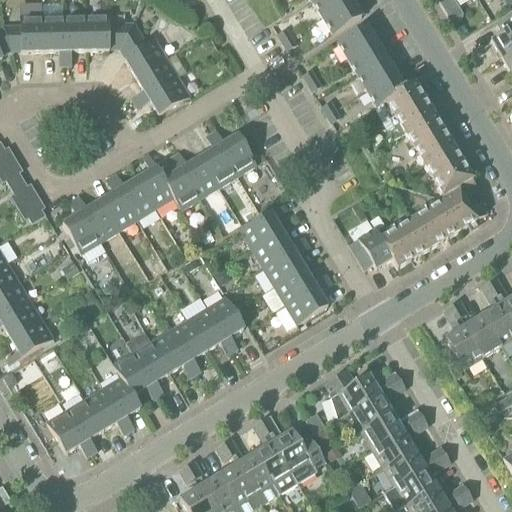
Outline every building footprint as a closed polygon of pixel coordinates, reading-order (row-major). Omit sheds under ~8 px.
[(321,0),(312,6),(321,22),(351,3),(348,0),(322,0),(321,0)] [(452,28),(462,22),(463,17),(454,4),(460,0),(435,0),(440,9),(445,16),(452,28)] [(511,11),(511,0),(507,0),(503,3),(509,13),(511,11)] [(351,3),(321,22),(330,36),(332,38),(361,20),(360,18),(351,3)] [(511,15),(496,25),(502,36),(489,44),(501,63),(511,56),(511,15)] [(105,18),(86,19),(86,55),(109,54),(109,53),(119,53),(133,28),(124,28),(118,28),(108,28),(108,19),(105,19),(105,18)] [(5,30),(3,30),(11,56),(18,56),(43,56),(42,19),(40,19),(21,20),(20,20),(19,20),(19,21),(19,29),(15,29),(8,30),(5,30)] [(44,19),(42,19),(43,56),(59,55),(59,70),(64,70),(65,70),(64,19),(44,19)] [(86,19),(64,19),(65,70),(71,70),(71,55),(86,55),(86,19)] [(133,28),(119,53),(124,62),(123,62),(135,82),(166,63),(155,44),(146,49),(133,28)] [(366,29),(337,47),(347,64),(376,46),(366,29)] [(0,63),(3,62),(2,61),(11,56),(3,30),(0,31),(0,63)] [(277,38),(276,39),(281,47),(291,41),(286,33),(277,38)] [(291,41),(281,47),(286,55),(287,54),(296,49),(291,41)] [(376,46),(347,64),(356,79),(386,61),(376,46)] [(511,56),(501,63),(511,80),(511,56)] [(386,61),(356,79),(366,95),(395,77),(386,61)] [(140,97),(130,103),(134,108),(178,82),(167,64),(166,63),(135,82),(143,95),(140,97)] [(302,80),(307,88),(316,82),(311,74),(302,80)] [(395,77),(366,95),(376,112),(385,106),(385,105),(405,93),(395,77)] [(178,82),(134,108),(136,112),(137,113),(149,106),(158,120),(189,101),(178,82)] [(307,88),(311,96),(321,90),(316,82),(307,88)] [(380,242),(379,243),(392,263),(391,263),(396,272),(463,232),(477,224),(486,218),(483,213),(479,207),(471,212),(464,202),(478,193),(470,180),(414,87),(410,90),(405,93),(385,105),(385,106),(444,204),(380,242)] [(321,111),(326,120),(336,114),(331,105),(321,111)] [(336,114),(326,120),(330,127),(331,127),(340,121),(336,114)] [(215,134),(210,137),(237,181),(256,169),(237,138),(223,147),(215,134)] [(213,152),(199,161),(218,192),(237,181),(210,137),(205,140),(207,142),(212,151),(213,152)] [(179,156),(173,160),(200,204),(218,192),(199,161),(187,169),(186,167),(179,156)] [(149,173),(136,181),(156,213),(173,203),(161,184),(163,183),(148,157),(141,161),(149,173)] [(163,183),(161,184),(173,203),(180,214),(181,216),(200,204),(173,160),(168,163),(175,174),(175,176),(163,183)] [(399,172),(388,178),(393,186),(405,179),(401,171),(399,172)] [(19,176),(5,184),(6,185),(10,191),(23,184),(23,183),(19,176)] [(115,177),(110,180),(137,225),(156,213),(136,181),(123,189),(115,177)] [(112,196),(98,204),(118,236),(137,225),(110,180),(104,184),(112,196)] [(23,184),(10,191),(13,198),(27,189),(23,183),(23,184)] [(78,200),(72,203),(100,247),(118,236),(98,204),(86,212),(78,200)] [(75,218),(61,227),(69,239),(70,241),(78,254),(81,259),(84,258),(100,247),(72,203),(68,206),(75,218)] [(244,233),(239,236),(245,245),(251,255),(280,237),(272,223),(287,214),(283,209),(244,233)] [(41,213),(27,222),(31,228),(45,220),(43,217),(41,214),(41,213)] [(378,219),(370,224),(376,234),(384,229),(378,219)] [(362,227),(348,235),(355,246),(349,249),(354,257),(363,272),(364,273),(372,269),(375,273),(391,263),(392,263),(379,243),(380,242),(374,233),(373,233),(367,224),(362,227)] [(219,235),(212,239),(216,244),(222,240),(219,235)] [(280,237),(251,255),(262,273),(307,247),(304,242),(289,251),(280,237)] [(69,239),(63,242),(73,257),(78,254),(70,241),(69,239)] [(307,247),(262,273),(273,291),(302,274),(295,261),(310,252),(307,247)] [(185,268),(190,276),(199,269),(195,262),(185,268)] [(72,265),(62,271),(69,282),(79,276),(72,265)] [(7,269),(0,272),(0,298),(18,287),(7,269)] [(155,272),(145,279),(149,285),(159,278),(155,272)] [(225,282),(229,280),(224,272),(213,279),(220,290),(227,286),(225,282)] [(302,274),(273,291),(274,292),(284,309),(285,310),(329,283),(327,279),(311,288),(302,274)] [(496,282),(488,287),(511,327),(511,299),(508,302),(496,282)] [(329,283),(285,310),(296,329),(317,317),(325,312),(317,297),(332,288),(329,283)] [(0,323),(29,305),(18,287),(0,298),(0,323)] [(511,327),(488,287),(481,291),(488,304),(490,308),(488,309),(490,312),(481,318),(499,349),(500,349),(506,359),(507,360),(510,357),(511,356),(511,327)] [(85,297),(91,308),(97,305),(90,294),(85,297)] [(226,301),(205,313),(231,357),(237,353),(229,340),(244,332),(226,301)] [(29,305),(0,323),(0,330),(1,330),(9,343),(41,324),(29,305)] [(459,305),(451,310),(459,323),(460,323),(467,318),(466,316),(459,305)] [(450,352),(440,358),(453,381),(460,376),(458,373),(481,360),(462,329),(459,323),(451,310),(444,314),(441,316),(453,335),(443,340),(450,352)] [(189,323),(187,324),(206,355),(219,347),(227,359),(231,357),(205,313),(189,323)] [(463,328),(462,329),(481,360),(499,349),(481,318),(463,328)] [(17,356),(5,364),(7,367),(8,369),(17,364),(52,343),(41,324),(9,343),(17,356)] [(187,324),(169,335),(195,379),(200,376),(192,363),(206,355),(187,324)] [(169,335),(150,346),(168,376),(169,377),(182,369),(189,380),(190,382),(195,379),(169,335)] [(150,346),(132,357),(159,401),(164,398),(160,392),(156,385),(169,377),(168,376),(150,346)] [(52,353),(36,363),(44,377),(60,367),(52,353)] [(132,357),(113,369),(120,381),(132,399),(145,391),(154,404),(159,401),(132,357)] [(345,374),(324,387),(330,396),(328,397),(337,425),(348,418),(400,387),(399,385),(394,378),(378,388),(377,386),(373,389),(366,378),(352,387),(345,374)] [(17,386),(12,377),(3,382),(9,391),(17,386)] [(120,381),(102,393),(129,437),(134,433),(127,421),(140,413),(132,399),(120,381)] [(400,387),(348,418),(359,436),(390,417),(389,416),(383,406),(404,393),(400,387)] [(102,393),(83,404),(100,433),(102,436),(116,428),(123,440),(129,437),(102,393)] [(509,407),(504,399),(493,406),(497,414),(509,407)] [(83,404),(64,416),(91,459),(96,456),(89,444),(102,436),(100,433),(83,404)] [(390,417),(359,436),(370,454),(371,456),(402,437),(410,432),(422,424),(421,423),(417,415),(400,425),(399,423),(395,426),(390,417)] [(64,416),(47,426),(65,458),(79,450),(86,462),(91,459),(64,416)] [(266,420),(260,424),(298,486),(316,475),(313,470),(323,464),(306,437),(295,444),(289,434),(279,440),(267,419),(266,420)] [(258,424),(250,429),(260,446),(259,447),(261,451),(253,456),(278,497),(296,487),(298,486),(260,424),(258,424)] [(422,424),(410,432),(415,439),(427,432),(426,430),(422,424)] [(324,433),(314,439),(323,453),(333,447),(324,433)] [(402,437),(371,456),(381,472),(382,474),(413,455),(412,454),(402,437)] [(229,442),(222,446),(230,459),(235,467),(260,509),(277,498),(278,497),(253,456),(252,456),(242,462),(230,442),(229,442)] [(221,447),(213,452),(221,465),(230,459),(222,446),(221,447)] [(511,454),(501,461),(511,479),(511,450),(510,452),(511,454)] [(337,451),(325,458),(330,465),(342,458),(337,451)] [(413,455),(382,474),(393,492),(444,461),(443,459),(439,452),(418,464),(413,455)] [(393,492),(384,498),(392,511),(402,511),(404,511),(435,492),(434,490),(429,481),(448,469),(448,467),(444,461),(393,492)] [(191,465),(185,469),(193,482),(202,476),(194,464),(191,465)] [(235,467),(216,478),(236,511),(254,511),(260,509),(235,467)] [(184,470),(176,475),(184,488),(192,483),(193,482),(185,469),(184,470)] [(215,479),(197,489),(211,511),(236,511),(216,478),(215,479)] [(348,482),(343,485),(348,493),(359,486),(354,479),(348,482)] [(196,490),(178,501),(184,511),(211,511),(197,489),(196,490)] [(461,489),(448,497),(453,504),(465,497),(461,489)] [(435,492),(404,511),(405,511),(444,511),(447,511),(435,492)] [(465,497),(453,504),(457,511),(461,511),(471,506),(470,504),(465,497)] [(11,505),(7,498),(0,502),(0,511),(11,505)] [(360,501),(354,504),(358,511),(365,509),(360,501)]
